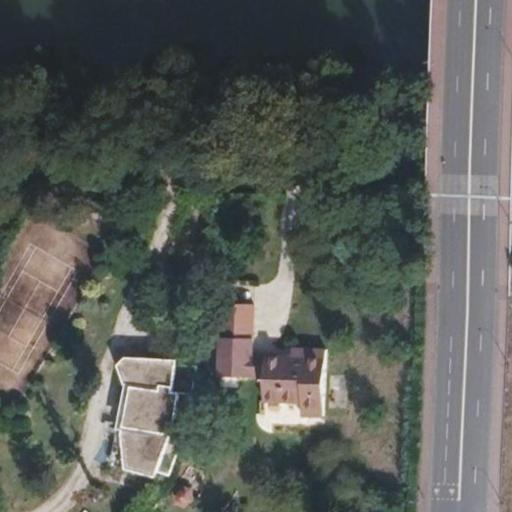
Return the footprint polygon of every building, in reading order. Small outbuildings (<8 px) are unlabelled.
[(247,356),(248,323),(216,322),(213,376),(247,378),(247,356)] [(317,417),(321,351),(287,350),(287,357),(259,356),(258,378),(257,401),(295,404),(295,416),(317,417)] [(258,378),(259,356),(247,356),(247,378),(258,378)] [(193,391),(196,364),(180,363),(178,390),(193,391)] [(166,479),(188,411),(143,397),(156,417),(153,449),(136,469),(166,479)]
